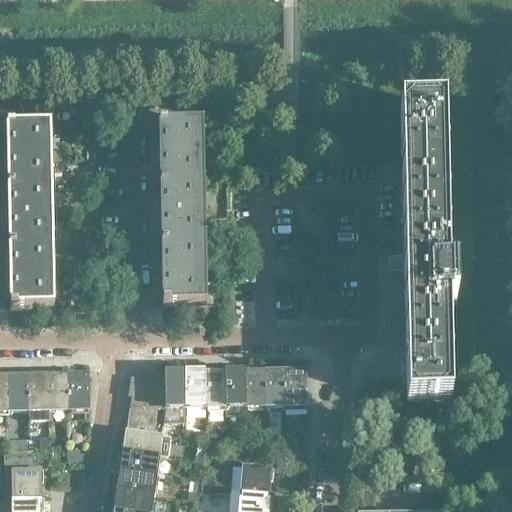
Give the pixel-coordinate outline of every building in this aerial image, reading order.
[(446,274),(443,110),(399,111),(400,163),(392,163),(392,175),(401,175),(403,307),(404,338),(406,406),(419,406),(419,405),(436,404),(436,406),(449,406),(447,306),(455,306),(454,273),(446,274)] [(308,140),(307,126),(297,127),(297,140),(308,140)] [(203,188),(202,157),(202,127),(165,128),(165,127),(158,127),(159,189),(203,188)] [(51,190),(50,160),(49,130),(12,130),(5,130),(7,191),(51,190)] [(204,248),(204,218),(203,188),(159,189),(160,249),(204,248)] [(52,250),(51,220),(51,190),(7,191),(8,251),(52,250)] [(205,308),(205,278),(204,248),(160,249),(161,310),(168,310),(168,309),(205,308)] [(53,311),(53,281),(52,250),(8,251),(9,313),(16,312),(53,311)] [(264,409),(264,375),(244,376),(244,410),(264,409)] [(284,409),(284,375),(264,375),(264,409),(284,409)] [(305,417),(304,375),(284,375),(284,409),(284,417),(305,417)] [(204,410),(204,376),(184,377),(184,411),(204,410)] [(224,410),(224,376),(204,376),(204,410),(224,410)] [(244,410),(244,376),(224,376),(224,410),(244,410)] [(184,411),(184,377),(163,377),(163,380),(163,384),(164,411),(184,411)] [(47,414),(46,379),(26,380),(27,414),(47,414)] [(67,413),(66,379),(46,379),(47,414),(67,413)] [(88,413),(87,379),(66,379),(67,413),(88,413)] [(27,414),(26,380),(6,380),(7,414),(27,414)] [(164,411),(163,384),(133,385),(129,410),(155,414),(156,411),(164,411)] [(154,427),(155,414),(129,410),(128,423),(154,427)] [(152,439),(154,427),(128,423),(126,435),(152,439)] [(157,460),(160,440),(152,439),(126,435),(123,456),(157,460)] [(303,471),(304,454),(296,453),(294,471),(303,471)] [(154,480),(157,460),(123,456),(120,475),(154,480)] [(39,502),(38,474),(35,474),(36,459),(4,458),(5,503),(39,502)] [(266,501),(268,472),(242,470),(240,498),(266,501)] [(151,500),(154,480),(120,475),(117,495),(151,500)] [(443,504),(443,491),(431,491),(431,505),(443,504)] [(149,511),(151,500),(117,495),(114,511),(149,511)] [(265,511),(266,501),(240,498),(238,511),(265,511)] [(38,511),(39,502),(5,503),(4,511),(38,511)]
